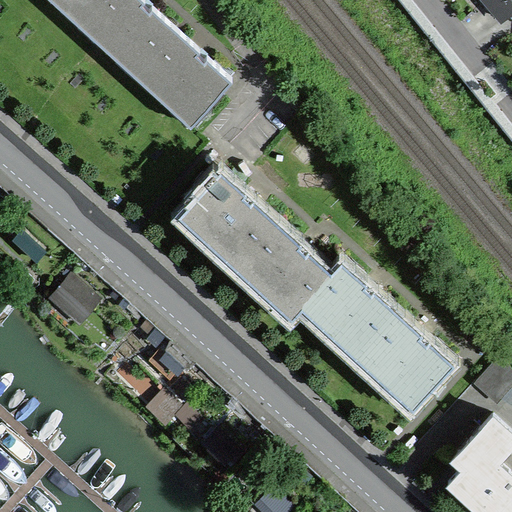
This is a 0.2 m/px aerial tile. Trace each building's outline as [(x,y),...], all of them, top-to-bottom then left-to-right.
[(147,0),(58,0),(191,121),(232,77),(147,0)] [(511,8),(511,0),(486,0),(502,18),(511,8)] [(292,311),(302,300),(332,267),(308,245),(306,248),(298,240),(301,238),(253,194),(251,197),(242,190),(245,186),(221,165),(217,169),(213,166),(205,175),(209,178),(180,209),(292,311)] [(45,249),(23,229),(14,239),(36,259),(45,249)] [(367,277),(343,255),(332,267),(302,300),(413,402),(454,358),(429,335),(427,338),(420,331),(422,328),(374,284),(372,287),(364,280),(367,277)] [(103,297),(71,269),(48,294),(79,323),(103,297)] [(158,328),(147,318),(141,325),(152,334),(158,328)] [(184,363),(170,351),(167,355),(181,367),(184,363)] [(511,380),(511,366),(501,354),(502,353),(501,352),(476,379),(493,394),(511,380)] [(183,405),(166,387),(149,403),(167,421),(183,405)] [(463,463),(448,479),(476,505),(479,501),(490,511),(511,511),(511,469),(498,457),(511,441),(511,427),(493,411),(453,454),(463,463)] [(218,428),(206,439),(220,453),(221,453),(227,459),(238,449),(218,428)] [(272,486),(264,494),(272,503),(266,510),(268,511),(286,511),(292,506),(272,486)]
